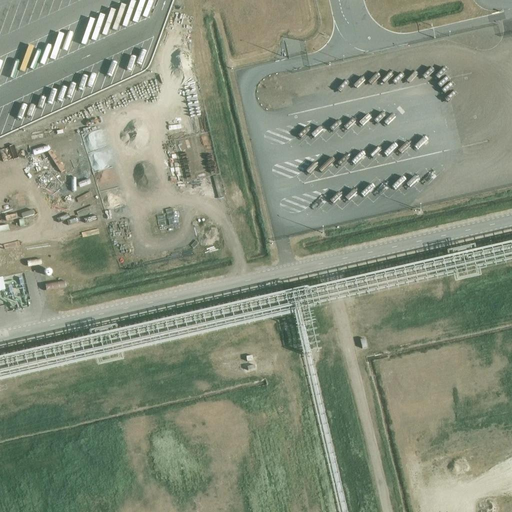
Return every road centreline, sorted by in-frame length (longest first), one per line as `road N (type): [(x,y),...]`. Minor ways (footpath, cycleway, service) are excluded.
road 1 (unknown): [(59,98),(143,66),(174,73),(178,105),(162,153),(162,204),(211,215),(249,282)]
road 2 (unknown): [(324,266),(387,511)]
